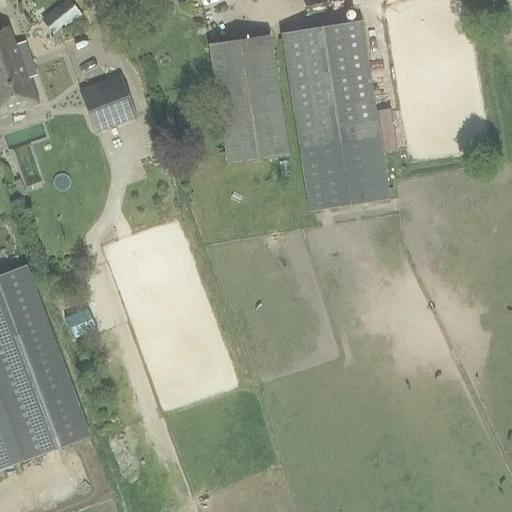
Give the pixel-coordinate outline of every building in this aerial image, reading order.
[(58,5),(42,19),(54,32),(64,24),(67,27),(83,14),(74,4),(64,12),(58,5)] [(361,22),(280,35),(308,210),(388,198),(361,22)] [(17,40),(14,41),(7,23),(0,25),(0,114),(39,100),(17,40)] [(289,155),(270,36),(208,45),(227,165),(289,155)] [(119,75),(78,90),(95,135),(136,119),(119,75)] [(40,156),(32,158),(29,144),(19,147),(29,187),(46,183),(40,156)] [(0,469),(91,436),(27,265),(0,274),(0,469)]
